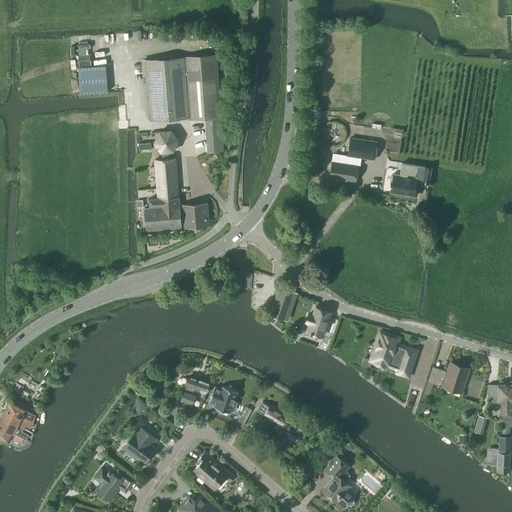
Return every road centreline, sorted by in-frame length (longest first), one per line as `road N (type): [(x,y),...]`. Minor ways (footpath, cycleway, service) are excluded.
road 1 (unclassified): [(511,359),(345,309),(246,227)]
road 2 (secondary): [(0,360),(34,328),(193,261),(246,227)]
road 3 (secondary): [(246,227),(268,199),(291,129),(292,0)]
road 4 (residential): [(298,511),(204,435),(187,432),(135,511)]
